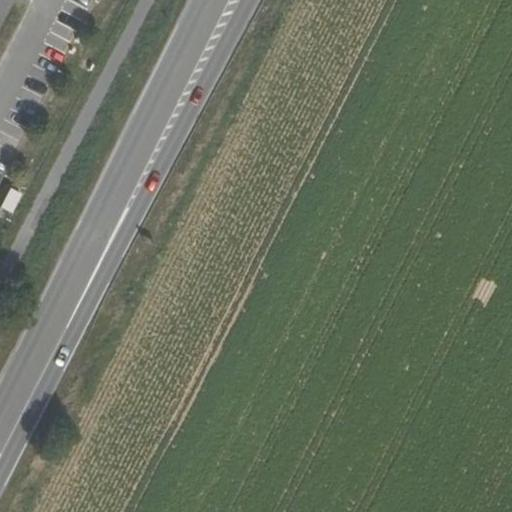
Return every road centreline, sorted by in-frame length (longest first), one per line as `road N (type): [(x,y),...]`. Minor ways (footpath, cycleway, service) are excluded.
road 1 (primary): [(117,205),(0,433)]
road 2 (primary): [(117,205),(246,0)]
road 3 (primary): [(211,0),(117,205)]
